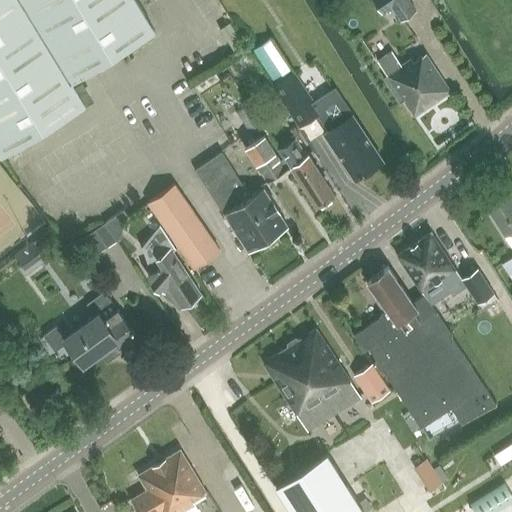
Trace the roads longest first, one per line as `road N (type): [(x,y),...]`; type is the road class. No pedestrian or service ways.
road 1 (tertiary): [(0,503),(511,131)]
road 2 (track): [(172,383),(235,511)]
